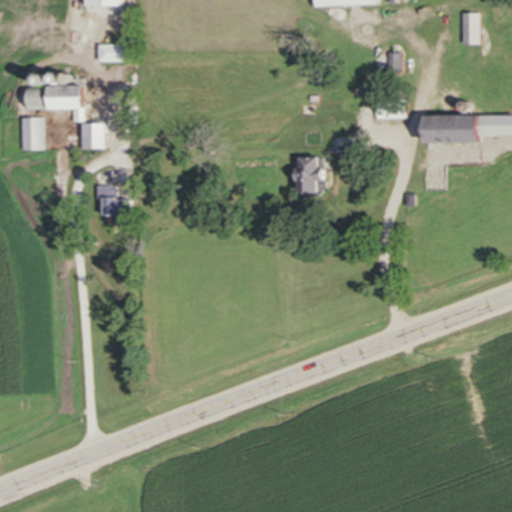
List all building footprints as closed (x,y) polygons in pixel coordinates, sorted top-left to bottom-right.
[(85,0),(85,8),(127,8),(127,0),(85,0)] [(380,0),(311,0),(312,9),(381,7),(380,0)] [(481,14),(465,14),(465,46),(481,46),(481,14)] [(78,110),(78,89),(25,89),(25,110),(78,110)] [(109,151),(109,125),(82,125),(82,151),(109,151)] [(296,194),(317,194),(317,159),(296,159),(296,194)]
